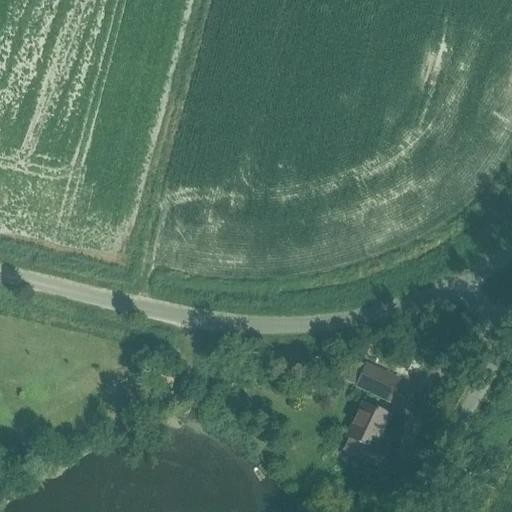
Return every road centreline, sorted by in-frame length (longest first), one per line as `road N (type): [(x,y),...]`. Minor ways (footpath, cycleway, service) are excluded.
road 1 (unclassified): [(450,288),(360,322),(262,331),(0,278)]
road 2 (unclassified): [(504,346),(407,511)]
